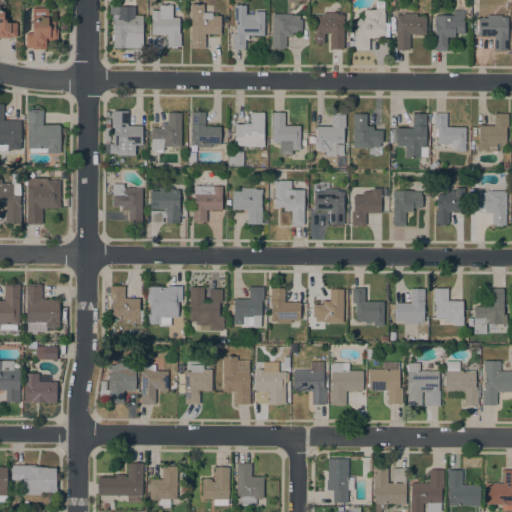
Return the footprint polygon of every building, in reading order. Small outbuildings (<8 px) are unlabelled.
[(356,36),(356,20),(363,20),(363,9),(375,10),(376,1),(384,1),(383,8),(384,8),(384,13),(384,23),(389,23),(389,37),(383,37),(383,38),(369,38),(368,50),(354,50),(354,36),(356,36)] [(203,4),(203,13),(212,13),(212,16),(220,16),(220,34),(204,34),(204,49),(190,49),(190,4),(203,4)] [(178,34),(180,34),(180,47),(176,47),(176,48),(170,48),(170,47),(166,47),(166,35),(151,35),(151,11),(158,11),(158,5),(172,5),(172,18),(179,18),(178,34)] [(254,15),(254,11),(264,12),(263,35),(248,35),(248,40),(244,40),(244,49),(232,49),(232,34),(235,34),(235,20),(234,20),(234,5),(245,5),(245,14),(253,15),(254,15)] [(118,14),(118,7),(134,7),(134,16),(142,16),(142,48),(113,48),(113,14),(118,14)] [(47,8),(48,13),(54,13),(55,22),(57,22),(57,26),(55,26),(55,28),(57,28),(57,38),(48,38),(48,40),(46,40),(46,49),(32,49),(32,48),(25,48),(25,33),(32,33),(32,21),(32,8),(47,8)] [(463,33),(454,33),(454,36),(446,35),(446,50),(445,50),(445,52),(435,51),(435,50),(434,50),(434,15),(452,16),(453,10),(464,11),(463,33)] [(3,20),(6,20),(6,23),(17,23),(16,37),(10,37),(10,38),(0,38),(0,11),(3,12),(3,20)] [(313,16),(323,16),(323,13),(337,13),(337,15),(343,15),(343,49),(330,49),(330,34),(324,33),(323,44),(313,44),(313,16)] [(402,16),(402,13),(416,14),(416,17),(425,17),(425,35),(409,34),(409,50),(396,50),(396,16),(402,16)] [(291,14),(291,15),(299,15),(299,20),(301,20),(301,32),(292,32),(292,37),(285,37),(285,48),(282,48),(282,49),(275,49),(275,48),(271,48),(271,14),(291,14)] [(478,18),(487,18),(487,15),(500,15),(500,17),(507,17),(506,51),(493,50),(494,36),(478,36),(478,18)] [(0,104),(3,104),(3,121),(20,121),(20,150),(7,149),(7,145),(0,144),(0,104)] [(42,126),(44,126),(44,125),(58,125),(58,126),(59,126),(59,153),(46,153),(29,153),(29,148),(27,148),(27,116),(26,116),(26,111),(30,111),(30,110),(38,110),(42,110),(42,126)] [(109,112),(109,119),(110,119),(109,128),(110,128),(110,144),(112,144),(112,128),(111,128),(111,111),(127,111),(127,126),(142,126),(141,145),(134,145),(134,156),(116,155),(116,154),(105,154),(105,112),(109,112)] [(210,144),(210,147),(196,147),(196,145),(190,145),(191,112),(204,112),(204,126),(220,127),(219,145),(210,144)] [(263,113),(263,140),(264,140),(264,147),(244,146),(236,146),(236,142),(234,142),(234,124),(244,124),(244,123),(250,123),(250,112),(263,113)] [(180,147),(163,147),(163,150),(162,150),(162,152),(155,152),(155,150),(151,150),(151,129),(160,129),(160,125),(167,125),(167,113),(181,113),(180,147)] [(284,113),(284,126),(300,126),(300,140),(303,140),(303,146),(300,146),(300,150),(291,150),(291,155),(279,155),(279,143),(271,143),(271,113),(284,113)] [(345,128),(343,128),(343,144),(336,144),(336,145),(343,145),(343,154),(335,154),(335,156),(323,156),(323,150),(315,150),(315,126),(331,126),(331,115),(335,115),(335,113),(341,113),(341,115),(345,115),(345,128)] [(465,127),(465,151),(455,151),(438,151),(438,144),(437,144),(437,132),(435,132),(435,129),(436,129),(436,128),(433,128),(433,113),(446,113),(446,127),(465,127)] [(366,114),(366,126),(373,126),(373,130),(382,130),(382,143),(379,143),(379,147),(371,147),(371,148),(352,148),(352,114),(366,114)] [(404,146),(396,146),(396,128),(412,128),(412,114),(425,114),(425,147),(427,147),(427,157),(420,156),(420,157),(404,157),(404,146)] [(493,126),(493,114),(507,114),(507,127),(506,127),(505,144),(496,143),(496,151),(477,150),(478,126),(493,126)] [(243,151),(243,166),(227,166),(227,152),(243,151)] [(432,170),(428,166),(435,160),(438,164),(432,170)] [(11,184),(11,175),(20,175),(19,223),(14,223),(14,225),(9,225),(9,223),(4,223),(4,208),(0,208),(0,180),(1,180),(1,184),(11,184)] [(47,178),(47,181),(59,181),(59,208),(41,208),(41,224),(26,224),(26,185),(27,185),(27,178),(47,178)] [(291,181),(291,190),(303,190),(303,225),(302,225),(302,226),(292,226),(292,225),(291,225),(291,211),(283,211),(283,207),(274,207),(274,181),(291,181)] [(141,222),(138,222),(138,223),(131,223),(131,222),(128,222),(128,210),(121,210),(121,206),(112,206),(112,184),(124,184),(124,189),(141,189),(141,222)] [(205,222),(202,222),(202,224),(196,224),(196,222),(192,222),(192,208),(194,208),(194,186),(221,186),(221,210),(206,210),(205,222)] [(166,209),(150,209),(150,188),(172,188),(172,190),(179,190),(179,223),(166,223),(166,209)] [(253,188),(253,189),(261,190),(261,194),(260,194),(260,207),(261,207),(261,224),(246,224),(247,210),(232,210),(232,191),(241,191),(241,188),(253,188)] [(448,212),(448,224),(444,224),(444,226),(438,226),(438,224),(434,224),(434,211),(436,211),(436,195),(445,195),(445,191),(455,191),(455,188),(463,188),(464,212),(448,212)] [(323,192),(323,189),(337,189),(337,191),(343,191),(343,225),(329,225),(329,210),(314,210),(314,192),(323,192)] [(365,213),(365,225),(351,225),(351,212),(353,212),(353,195),(362,196),(362,192),(371,192),(371,189),(381,189),(381,198),(380,198),(380,213),(365,213)] [(412,212),(404,212),(404,226),(393,226),(392,226),(392,191),(411,191),(411,189),(420,189),(420,196),(421,196),(421,208),(412,208),(412,212)] [(506,191),(505,225),(501,225),(501,226),(495,226),(495,225),(491,225),(492,213),(485,213),(485,209),(475,209),(475,196),(478,196),(478,192),(486,192),(486,191),(506,191)] [(165,211),(165,218),(162,218),(162,223),(150,223),(150,211),(165,211)] [(0,301),(4,301),(4,284),(19,284),(19,290),(18,324),(16,324),(16,331),(0,331),(0,301)] [(26,285),(41,285),(41,300),(58,300),(58,320),(59,320),(59,327),(45,327),(45,332),(36,333),(36,335),(26,335),(26,285)] [(124,286),(124,299),(139,299),(138,314),(139,314),(139,324),(129,324),(129,320),(121,320),(121,316),(111,316),(111,300),(110,300),(110,286),(124,286)] [(160,287),(160,288),(166,288),(166,286),(181,286),(181,298),(183,298),(183,305),(177,305),(177,317),(160,317),(160,324),(147,324),(147,315),(149,315),(149,310),(147,310),(147,305),(149,305),(149,302),(147,302),(146,287),(160,287)] [(221,303),(218,303),(218,316),(223,316),(223,331),(199,330),(199,323),(195,323),(195,322),(189,322),(189,287),(203,287),(203,302),(209,302),(209,289),(221,289),(221,303)] [(248,299),(248,287),(263,287),(263,301),(260,301),(260,328),(252,328),(252,327),(241,327),(241,324),(232,324),(232,315),(233,315),(233,299),(248,299)] [(276,323),(276,321),(270,321),(270,288),(284,288),(284,302),(299,302),(299,320),(290,320),(290,323),(276,323)] [(447,289),(447,301),(462,301),(462,316),(463,316),(462,326),(453,326),(453,323),(444,322),(444,319),(434,318),(435,302),(433,302),(433,288),(447,289)] [(485,334),(472,334),(473,318),(473,307),(483,307),(483,303),(490,303),(490,289),(492,289),(492,288),(502,288),(502,289),(503,289),(503,303),(502,303),(502,318),(503,318),(503,324),(485,324),(485,333),(485,334)] [(323,323),(323,322),(315,322),(315,318),(313,318),(313,305),(322,305),(322,301),(329,301),(329,289),(343,290),(342,323),(323,323)] [(373,326),(373,323),(364,323),(364,321),(362,321),(362,322),(355,322),(355,303),(352,303),(352,289),(364,289),(364,302),(383,302),(383,326),(373,326)] [(423,322),(417,322),(417,324),(403,324),(403,322),(394,322),(394,303),(410,303),(410,289),(423,289),(423,322)] [(27,342),(36,342),(36,343),(36,346),(56,346),(56,359),(35,359),(35,348),(27,348),(27,347),(27,350),(23,350),(23,343),(23,342),(26,342),(26,343),(27,344),(27,343),(27,342)] [(222,357),(227,357),(227,356),(232,356),(232,357),(236,357),(236,361),(249,361),(249,404),(234,404),(234,390),(231,390),(231,392),(222,392),(222,357)] [(108,390),(109,366),(115,366),(115,358),(123,358),(123,362),(128,362),(128,369),(135,369),(135,390),(123,390),(122,404),(108,403),(108,397),(99,397),(99,390),(108,390)] [(13,369),(19,369),(19,389),(20,389),(19,402),(5,402),(5,390),(0,390),(0,361),(13,361),(13,369)] [(459,371),(474,371),(474,387),(476,387),(476,389),(474,389),(474,390),(477,390),(477,406),(462,406),(463,392),(444,392),(444,371),(445,371),(445,361),(459,361),(459,371)] [(499,361),(499,371),(511,371),(511,392),(496,392),(496,405),(482,405),(482,390),(484,390),(484,373),(483,373),(483,361),(499,361)] [(387,390),(369,390),(369,369),(383,369),(383,362),(398,362),(398,370),(399,370),(399,388),(401,388),(401,404),(387,404),(387,390)] [(345,406),(329,405),(330,390),(331,390),(331,363),(349,363),(349,370),(363,371),(362,391),(345,391),(345,406)] [(438,371),(438,391),(439,391),(439,406),(424,406),(424,392),(421,392),(421,406),(405,406),(405,391),(406,391),(406,371),(405,371),(405,365),(407,365),(407,363),(419,363),(419,371),(438,371)] [(285,372),(284,404),(254,404),(254,392),(267,392),(267,391),(255,391),(255,370),(255,364),(260,364),(260,370),(264,370),(264,372),(285,372)] [(155,365),(155,371),(167,371),(167,392),(158,392),(158,389),(155,389),(155,404),(141,404),(140,371),(142,371),(142,365),(155,365)] [(190,371),(190,365),(203,365),(203,369),(211,369),(211,391),(199,391),(199,404),(184,404),(184,371),(190,371)] [(311,391),(292,391),(293,370),(323,370),(323,389),(325,389),(325,405),(311,405),(311,391)] [(50,375),(50,382),(56,382),(56,403),(45,403),(24,402),(24,384),(24,373),(38,373),(38,374),(50,375)] [(325,490),(326,480),(327,480),(327,459),(348,459),(347,478),(353,478),(353,498),(347,498),(347,503),(332,503),(332,491),(325,490)] [(141,502),(127,502),(127,495),(97,495),(97,477),(115,477),(115,475),(125,475),(125,478),(127,478),(127,463),(142,463),(142,480),(141,480),(141,495),(141,502)] [(236,496),(236,463),(251,464),(250,477),(263,477),(263,499),(255,498),(255,505),(240,505),(241,496),(236,496)] [(35,467),(45,467),(45,468),(55,468),(55,484),(56,484),(56,493),(42,493),(42,495),(23,495),(23,480),(11,480),(11,465),(35,465),(35,467)] [(176,499),(170,499),(169,508),(157,508),(158,502),(149,501),(149,479),(162,480),(162,466),(176,466),(176,499)] [(213,505),(213,499),(201,499),(201,479),(211,479),(211,482),(214,482),(214,467),(228,467),(228,499),(227,499),(227,505),(213,505)] [(387,504),(387,510),(380,510),(380,511),(374,511),(374,504),(374,484),(373,484),(373,469),(387,469),(387,483),(392,483),(392,468),(405,469),(405,504),(387,504)] [(443,488),(441,488),(441,503),(439,503),(439,511),(426,511),(427,503),(422,503),(422,511),(410,511),(410,483),(429,483),(429,470),(443,470),(443,488)] [(461,485),(479,485),(479,506),(448,506),(448,486),(447,486),(447,470),(461,470),(461,485)] [(484,483),(503,483),(503,470),(511,470),(511,511),(501,511),(501,504),(484,504),(484,483)] [(103,509),(103,501),(113,501),(113,509),(103,509)]
